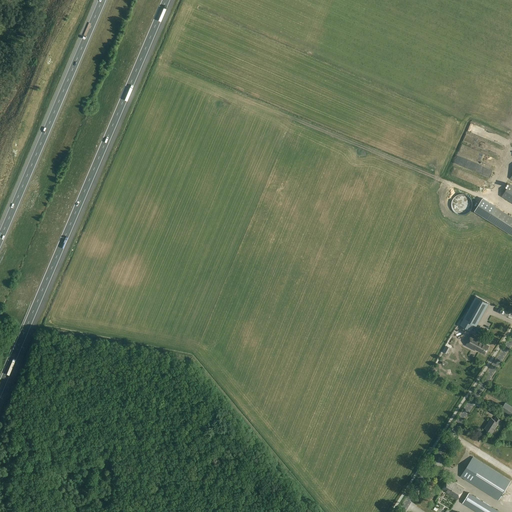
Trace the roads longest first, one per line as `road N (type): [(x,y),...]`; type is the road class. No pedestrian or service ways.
road 1 (motorway): [(0,393),(167,0)]
road 2 (motorway): [(102,0),(0,240)]
road 3 (secondary): [(403,511),(511,340)]
road 4 (track): [(491,196),(364,147)]
